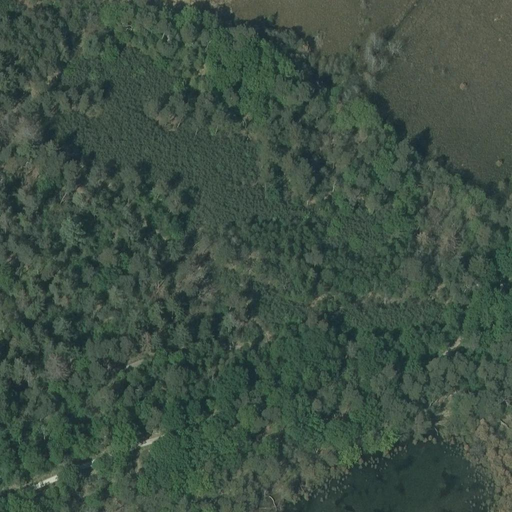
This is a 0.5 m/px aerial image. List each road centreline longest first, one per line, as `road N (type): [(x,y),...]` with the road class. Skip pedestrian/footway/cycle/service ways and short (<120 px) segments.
road 1 (track): [(0,502),(164,436),(420,371),(473,321),(511,312)]
road 2 (unknown): [(511,276),(438,326),(264,348),(182,349),(86,382),(0,399)]
